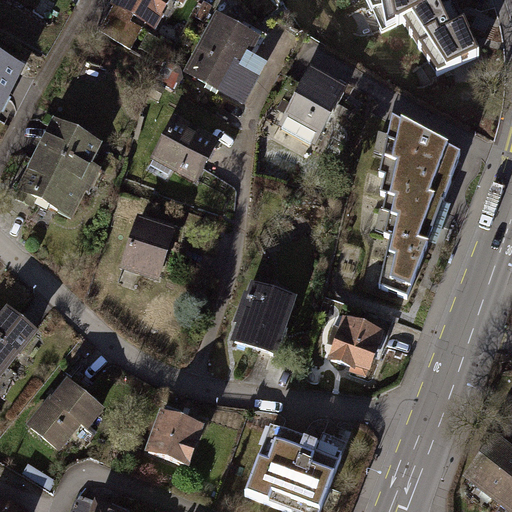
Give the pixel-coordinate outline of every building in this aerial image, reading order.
[(116,0),(114,5),(153,28),(168,0),(116,0)] [(437,74),(480,53),(464,20),(450,29),(435,0),(367,0),(382,31),(402,19),(437,74)] [(217,19),(187,73),(242,104),(256,78),(239,69),(255,40),(217,19)] [(126,34),(121,45),(130,49),(135,38),(126,34)] [(0,104),(20,66),(0,56),(0,104)] [(177,70),(165,64),(155,83),(171,92),(179,79),(177,70)] [(401,72),(395,84),(465,119),(471,107),(401,72)] [(307,74),(279,123),(316,143),(343,95),(307,74)] [(387,239),(375,289),(404,299),(456,156),(388,121),(375,177),(381,179),(377,195),(383,198),(379,215),(385,218),(380,237),(387,239)] [(55,126),(16,199),(32,207),(36,200),(70,218),(84,192),(86,193),(87,190),(77,185),(97,148),(55,126)] [(172,126),(155,157),(196,179),(214,145),(188,131),(187,134),(172,126)] [(172,235),(138,224),(124,266),(158,278),(172,235)] [(240,325),(234,343),(273,356),(291,302),(253,289),(250,300),(247,299),(238,325),(240,325)] [(0,373),(33,334),(8,313),(0,322),(0,373)] [(364,313),(359,327),(387,336),(392,323),(364,313)] [(382,350),(387,336),(359,327),(345,322),(331,362),(366,375),(375,348),(382,350)] [(31,428),(58,449),(70,434),(68,432),(76,421),(86,428),(100,411),(67,385),(54,402),(52,400),(31,428)] [(164,406),(148,454),(187,466),(199,430),(183,425),(187,414),(164,406)] [(260,451),(244,496),(287,511),(319,511),(341,456),(278,433),(270,455),(260,451)] [(467,476),(511,510),(511,456),(494,442),(467,476)]
